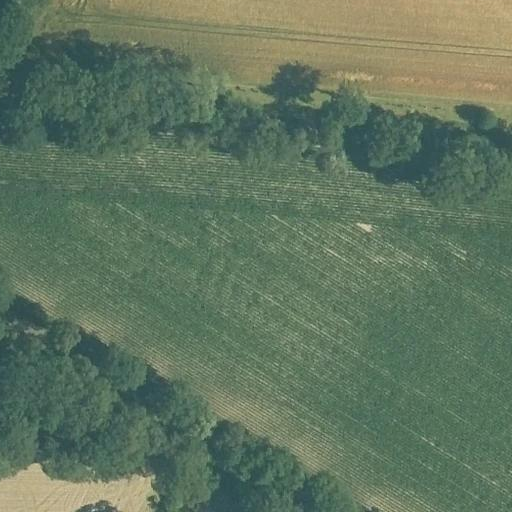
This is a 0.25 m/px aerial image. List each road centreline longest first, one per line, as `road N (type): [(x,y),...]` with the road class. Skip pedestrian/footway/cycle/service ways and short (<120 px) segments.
road 1 (track): [(511,115),(5,64)]
road 2 (unclassified): [(0,318),(307,511)]
